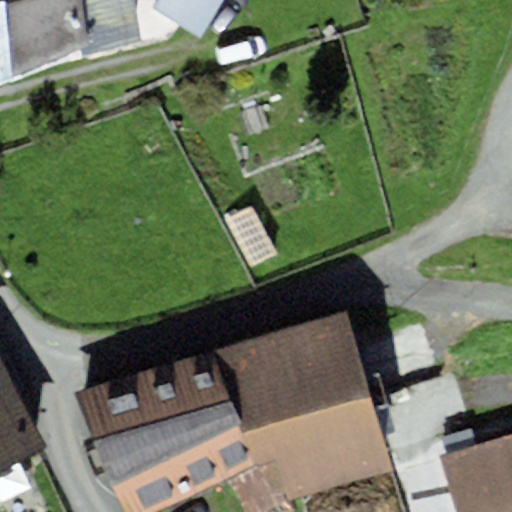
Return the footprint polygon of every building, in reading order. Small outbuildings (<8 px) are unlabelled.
[(4,0),(0,0),(0,77),(13,73),(4,0)] [(4,0),(13,73),(79,43),(76,0),(4,0)] [(130,0),(76,0),(79,43),(80,51),(138,35),(130,0)] [(156,0),(152,7),(197,33),(216,0),(156,0)] [(344,312),(208,348),(239,424),(244,421),(258,457),(266,454),(276,490),(392,464),(344,312)] [(208,348),(74,390),(90,430),(122,511),(135,511),(258,457),(244,421),(239,424),(208,348)] [(4,368),(0,359),(0,465),(42,445),(4,368)] [(511,511),(511,429),(440,451),(458,511),(511,511)]
